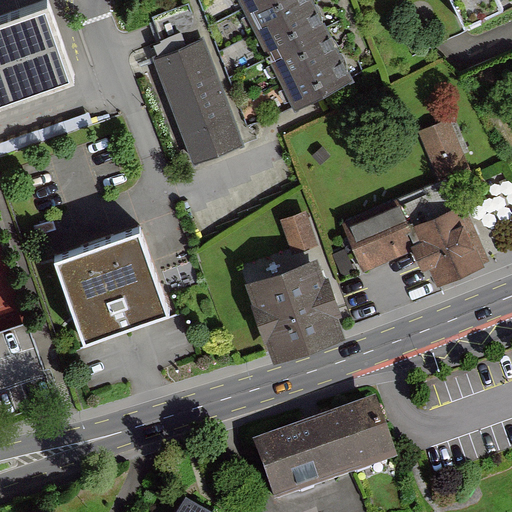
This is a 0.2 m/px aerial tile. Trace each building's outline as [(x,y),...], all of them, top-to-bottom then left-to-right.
[(256,0),(244,6),(257,31),(315,1),(314,0),(256,0)] [(453,0),(465,23),(504,4),(502,0),(453,0)] [(257,31),(269,55),(328,26),(315,1),(257,31)] [(46,2),(0,17),(0,102),(73,77),(46,2)] [(269,55),(282,80),(340,51),(328,26),(269,55)] [(205,37),(155,55),(195,160),(244,142),(205,37)] [(282,80),(294,105),(353,75),(340,51),(282,80)] [(469,166),(449,118),(419,130),(439,179),(469,166)] [(461,205),(411,226),(401,200),(345,224),(365,270),(416,248),(424,266),(431,263),(440,283),(486,263),(461,205)] [(307,210),(282,219),(295,253),(319,244),(307,210)] [(141,223),(51,256),(85,349),(175,316),(141,223)] [(245,277),(271,352),(344,327),(339,312),(343,311),(329,272),(325,273),(318,252),(245,277)] [(378,407),(255,448),(275,508),(398,467),(378,407)]
